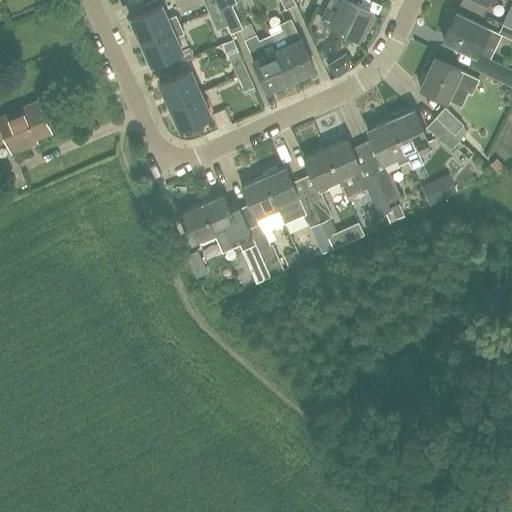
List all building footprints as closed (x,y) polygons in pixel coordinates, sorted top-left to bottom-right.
[(218,7),(214,0),(202,0),(208,12),(218,7)] [(219,11),(226,26),(230,34),(242,28),(231,6),(236,3),(234,0),(214,0),(218,7),(219,11)] [(279,0),(283,10),(295,5),(293,0),(279,0)] [(340,0),(329,25),(346,32),(344,36),(355,41),(361,39),(367,25),(364,23),(370,11),(346,0),(340,0)] [(481,16),(488,0),(460,0),(458,5),(481,16)] [(511,0),(501,25),(511,29),(511,0)] [(175,15),(167,19),(161,5),(130,18),(140,42),(179,24),(175,15)] [(216,30),(226,26),(219,11),(218,7),(208,12),(216,30)] [(476,51),(490,57),(500,35),(455,13),(442,39),(474,55),(476,51)] [(276,50),(290,80),(313,70),(300,39),(299,39),(290,19),(279,24),(288,44),(276,50)] [(181,51),(175,37),(183,34),(179,24),(140,42),(150,65),(181,51)] [(290,80),(276,50),(264,55),(255,34),(244,40),(253,60),(252,60),(266,91),(290,80)] [(236,76),(247,71),(238,53),(228,58),(236,76)] [(460,107),(467,92),(452,86),(460,70),(433,58),(419,88),(445,101),(446,100),(460,107)] [(511,69),(497,62),(490,76),(490,77),(511,87),(511,69)] [(168,106),(200,92),(189,69),(158,83),(168,106)] [(247,71),(236,76),(244,94),(255,90),(247,71)] [(200,92),(168,106),(179,129),(210,115),(200,92)] [(25,142),(48,131),(36,103),(0,118),(0,141),(6,139),(11,151),(26,144),(25,142)] [(435,116),(454,134),(463,125),(444,108),(435,116)] [(388,116),(390,119),(412,169),(422,164),(415,148),(427,142),(412,109),(404,113),(402,109),(388,116)] [(412,169),(390,119),(388,116),(389,119),(366,130),(381,163),(394,157),(398,165),(408,161),(411,169),(412,169)] [(454,135),(454,134),(435,116),(425,128),(450,150),(459,140),(454,135)] [(324,148),(346,196),(362,189),(356,175),(361,173),(359,168),(359,167),(346,138),(324,148)] [(345,196),(346,196),(324,148),(302,158),(315,187),(316,187),(318,191),(309,196),(321,222),(320,222),(326,237),(334,234),(328,218),(332,217),(320,191),(327,188),(326,187),(339,182),(345,196)] [(497,174),(504,167),(495,158),(488,165),(497,174)] [(309,196),(300,200),(298,195),(297,195),(284,166),(277,169),(276,166),(262,172),(263,175),(262,176),(284,223),(303,214),(310,227),(312,226),(318,240),(326,237),(320,222),(321,222),(309,196)] [(374,172),(388,203),(400,196),(386,166),(374,172)] [(385,212),(391,209),(390,207),(389,208),(387,203),(388,203),(374,172),(362,177),(379,215),(385,212)] [(448,174),(420,186),(428,204),(456,192),(448,174)] [(270,229),(284,223),(262,176),(240,186),(253,215),(261,211),(263,216),(264,215),(270,229)] [(248,228),(235,199),(226,203),(222,194),(199,204),(214,237),(221,251),(252,237),(248,228)] [(201,244),(214,237),(199,204),(178,214),(191,243),(199,239),(201,244)] [(398,204),(390,207),(391,209),(396,219),(403,216),(398,204)] [(255,244),(269,276),(284,270),(272,244),(270,244),(260,223),(248,228),(252,237),(255,244)] [(269,276),(255,244),(241,250),(256,282),(269,276)] [(197,251),(185,256),(195,278),(207,273),(197,251)]
